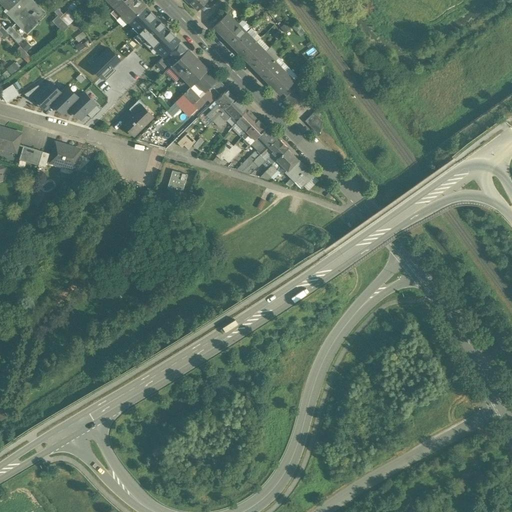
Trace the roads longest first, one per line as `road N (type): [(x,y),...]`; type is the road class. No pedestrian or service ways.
road 1 (secondary): [(80,421),(408,209)]
road 2 (residential): [(358,198),(337,208),(0,108)]
road 3 (secondary): [(413,258),(337,330),(288,460),(263,495),(236,511)]
road 4 (residential): [(165,0),(358,198)]
road 5 (residential): [(502,406),(323,511)]
road 6 (residential): [(413,258),(502,406)]
road 7 (secondary): [(161,511),(117,477),(80,421)]
